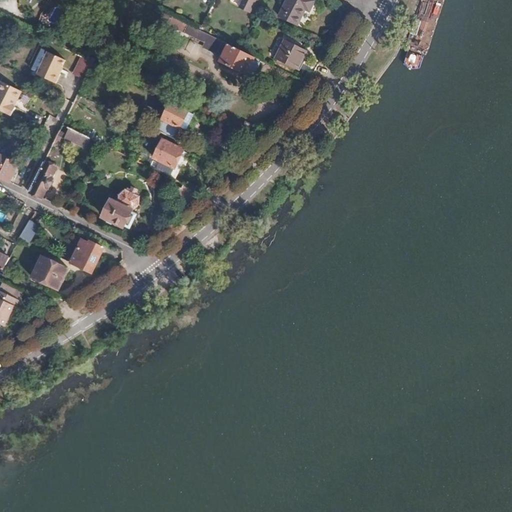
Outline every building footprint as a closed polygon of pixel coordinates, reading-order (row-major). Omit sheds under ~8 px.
[(306,0),(280,0),(273,15),(291,24),(299,8),(303,10),(308,0),(306,0)] [(161,22),(186,34),(190,26),(165,14),(161,22)] [(5,19),(9,21),(20,26),(22,22),(10,16),(9,18),(7,16),(5,19)] [(280,38),(270,57),(292,67),(301,48),(280,38)] [(230,45),(222,64),(248,76),(257,58),(234,47),(230,45)] [(44,48),(34,69),(40,71),(50,51),(44,48)] [(67,60),(50,51),(40,71),(39,74),(57,82),(61,74),(60,73),(67,60)] [(86,81),(95,63),(81,56),(73,74),(86,81)] [(139,70),(136,77),(146,82),(149,75),(139,70)] [(4,81),(0,88),(0,108),(13,116),(18,106),(17,106),(14,105),(17,99),(20,98),(23,93),(22,90),(4,81)] [(170,103),(157,130),(175,139),(188,111),(170,103)] [(246,122),(241,134),(250,138),(255,126),(246,122)] [(35,134),(31,144),(39,148),(43,138),(41,137),(42,136),(38,134),(37,135),(35,134)] [(164,140),(156,156),(179,167),(185,153),(183,152),(184,150),(164,140)] [(151,168),(176,180),(188,154),(185,153),(179,167),(156,156),(151,168)] [(0,154),(0,177),(12,183),(20,165),(11,161),(12,160),(0,154)] [(45,163),(31,193),(45,199),(58,170),(45,163)] [(129,184),(122,192),(121,203),(113,200),(105,218),(124,227),(132,209),(140,201),(142,190),(140,189),(141,186),(133,182),(132,185),(129,184)] [(185,184),(178,197),(192,204),(204,193),(185,184)] [(30,221),(20,238),(30,244),(40,226),(30,221)] [(83,242),(72,264),(94,274),(105,250),(92,243),(91,245),(83,242)] [(0,269),(5,272),(11,259),(0,253),(0,269)] [(44,258),(34,279),(60,291),(70,270),(44,258)] [(0,324),(5,327),(15,308),(18,308),(22,302),(0,290),(0,324)]
